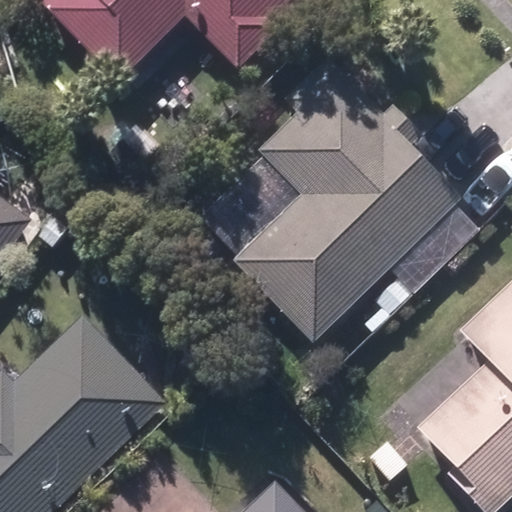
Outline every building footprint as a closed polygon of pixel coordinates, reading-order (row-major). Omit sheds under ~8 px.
[(49,0),(32,18),(110,96),(175,29),(229,83),(271,41),(264,34),(297,0),(49,0)] [(234,271),(312,352),(460,208),(431,179),(409,157),(421,144),(392,114),(383,124),(326,65),(283,109),(296,121),(258,159),(302,204),(234,271)] [(0,270),(31,229),(0,205),(0,270)] [(37,244),(55,256),(69,235),(50,223),(37,244)] [(448,483),(475,511),(503,511),(511,504),(511,289),(457,341),(487,373),(415,440),(453,479),(448,483)] [(371,329),(378,336),(393,321),(386,314),(371,329)] [(0,511),(58,511),(167,409),(83,323),(12,391),(3,381),(0,383),(0,511)] [(344,350),(354,359),(372,341),(362,332),(344,350)] [(370,465),(392,489),(411,471),(389,448),(370,465)] [(297,511),(273,486),(245,511),(297,511)]
